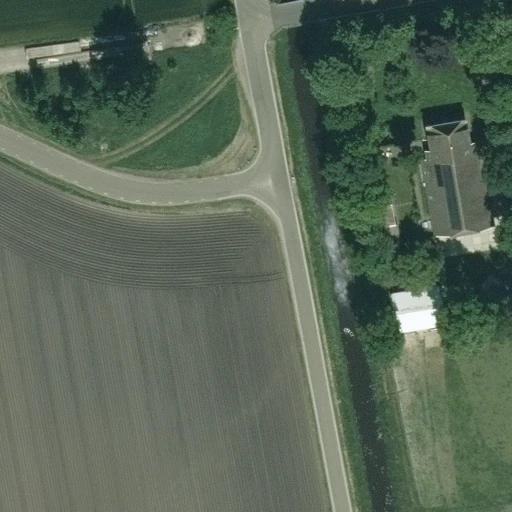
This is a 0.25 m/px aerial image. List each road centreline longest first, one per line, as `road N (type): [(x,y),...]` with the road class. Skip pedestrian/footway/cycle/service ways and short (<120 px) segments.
road 1 (unclassified): [(338,511),(273,181)]
road 2 (unclassified): [(0,141),(145,193),(273,181)]
road 3 (unclassified): [(273,181),(250,20)]
road 4 (unclassified): [(250,20),(379,0)]
